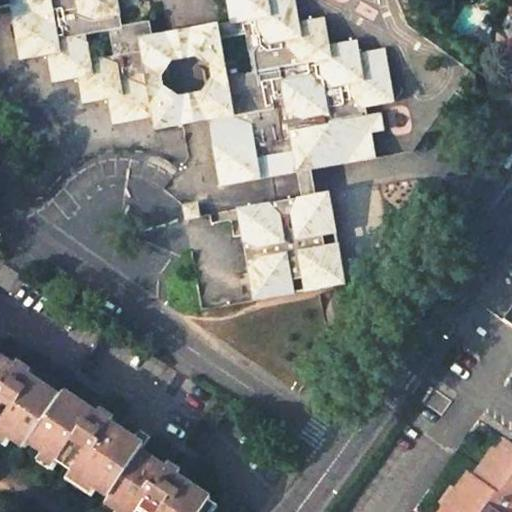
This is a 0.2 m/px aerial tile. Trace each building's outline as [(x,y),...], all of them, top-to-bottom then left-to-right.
[(383,130),(380,112),(367,114),(365,106),(392,101),(383,49),(357,54),(354,41),(330,45),(325,18),(298,22),(294,0),(223,0),(226,22),(136,38),(134,25),(121,27),(116,0),(3,0),(5,6),(18,4),(21,16),(24,30),(11,32),(15,59),(41,55),(45,83),(72,79),(75,102),(103,99),(106,122),(147,116),(150,129),(204,121),(216,185),(295,172),(310,169),(374,158),(370,132),(383,130)] [(511,13),(501,31),(484,20),(474,35),(511,59),(511,13)] [(11,32),(24,30),(21,16),(10,18),(3,27),(6,42),(11,32)] [(295,172),(300,197),(314,195),(310,169),(295,172)] [(324,248),(322,234),(334,231),(328,193),(314,195),(300,197),(236,207),(250,300),(290,294),(288,279),(299,277),(302,292),(344,286),(337,246),(324,248)] [(174,204),(176,220),(197,217),(196,201),(174,204)] [(0,431),(25,449),(29,443),(110,497),(106,503),(119,511),(201,511),(211,498),(178,476),(180,472),(167,463),(165,466),(141,451),(145,445),(111,423),(113,419),(100,410),(98,414),(64,392),(60,397),(33,378),(35,374),(23,366),(20,369),(0,355),(0,431)] [(229,405),(215,395),(200,417),(215,426),(229,405)] [(511,442),(509,440),(500,451),(510,458),(511,455),(511,442)] [(511,511),(511,455),(510,458),(500,451),(497,449),(477,476),(472,473),(459,490),(446,507),(442,511),(511,511)] [(454,486),(441,502),(446,507),(459,490),(454,486)]
